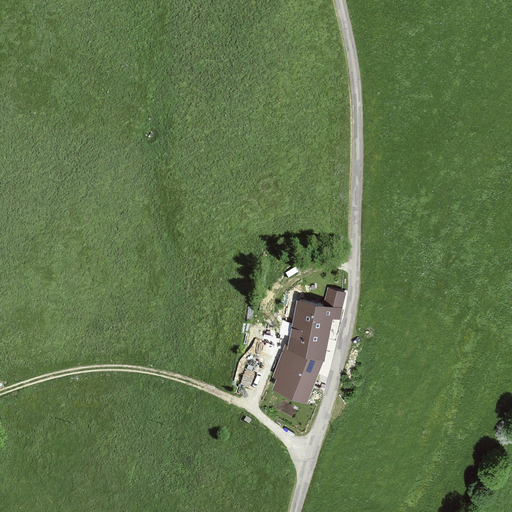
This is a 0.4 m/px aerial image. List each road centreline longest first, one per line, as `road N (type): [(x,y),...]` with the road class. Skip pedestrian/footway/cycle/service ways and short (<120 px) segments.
road 1 (unclassified): [(296,511),(353,294),(355,75),(339,0)]
road 2 (track): [(311,460),(233,400),(137,369),(74,371),(0,393)]
